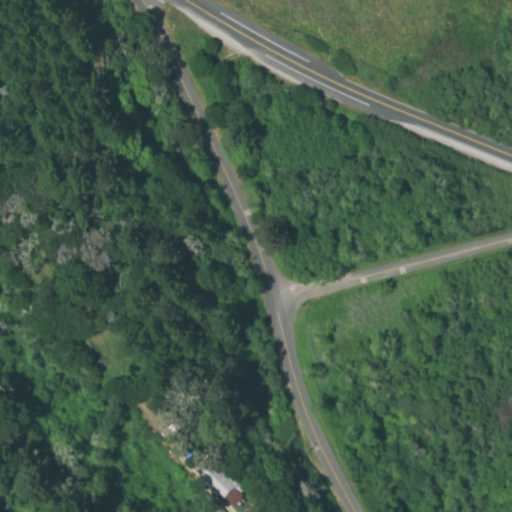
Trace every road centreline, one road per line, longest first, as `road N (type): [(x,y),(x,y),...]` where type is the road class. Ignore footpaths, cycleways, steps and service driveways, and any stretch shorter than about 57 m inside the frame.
road 1 (primary): [(194,0),(291,63),(511,160)]
road 2 (tertiary): [(144,0),(142,14),(213,155),(268,301)]
road 3 (residential): [(511,241),(268,301)]
road 4 (tertiary): [(268,301),(295,386),(353,511)]
